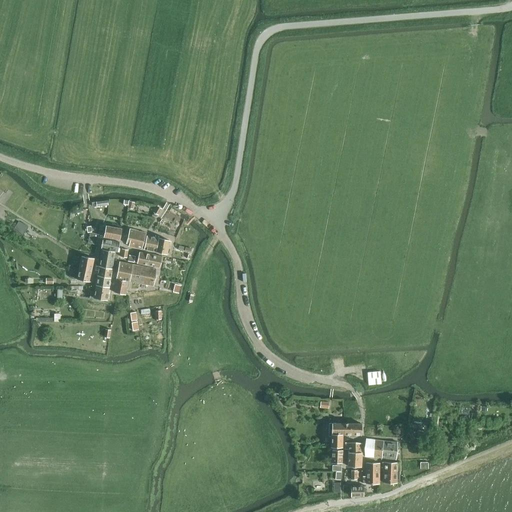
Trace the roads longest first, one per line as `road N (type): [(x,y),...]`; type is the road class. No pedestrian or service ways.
road 1 (unclassified): [(210,223),(233,194),(256,57),(269,33),(511,9)]
road 2 (unclassified): [(346,386),(300,374),(259,345),(244,317),(233,250),(210,223)]
road 3 (unclassified): [(210,223),(153,189),(44,173),(0,157)]
